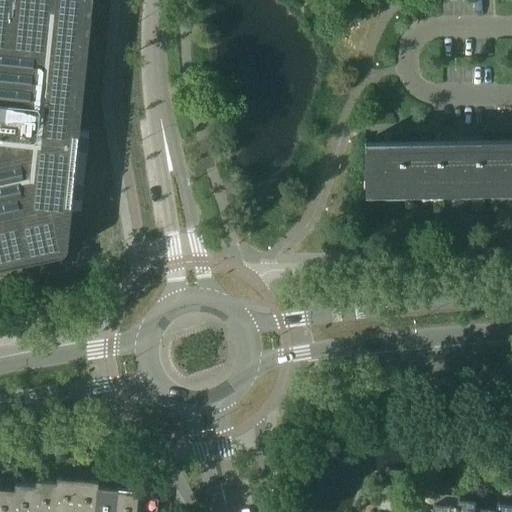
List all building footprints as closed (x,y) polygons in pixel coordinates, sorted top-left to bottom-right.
[(0,0),(0,268),(60,255),(62,255),(63,254),(64,253),(66,252),(67,251),(67,249),(68,248),(68,246),(71,213),(80,130),(93,0),(0,0)] [(511,145),(366,148),(366,141),(365,141),(366,194),(367,194),(367,188),(511,185),(511,145)] [(481,201),(472,200),(472,211),(481,211),(481,201)] [(401,480),(402,470),(392,469),(391,478),(401,480)] [(58,477),(57,482),(54,511),(74,511),(78,479),(58,477)] [(99,481),(78,479),(74,511),(95,511),(98,486),(99,481)] [(37,480),(36,485),(37,485),(33,511),(54,511),(57,482),(37,480)] [(16,483),(15,489),(16,489),(13,511),(33,511),(37,485),(36,485),(16,483)] [(465,485),(463,497),(472,498),(474,485),(465,485)] [(115,511),(118,488),(98,486),(95,511),(115,511)] [(0,487),(0,511),(13,511),(16,489),(15,489),(0,487)] [(139,490),(118,488),(115,511),(135,511),(138,496),(139,490)] [(157,511),(159,498),(138,496),(135,511),(157,511)] [(473,511),(474,507),(475,507),(475,500),(458,498),(458,499),(458,505),(434,502),(432,511),(473,511)] [(511,511),(511,503),(497,502),(497,503),(498,503),(497,509),(475,507),(474,507),(473,511),(511,511)]
